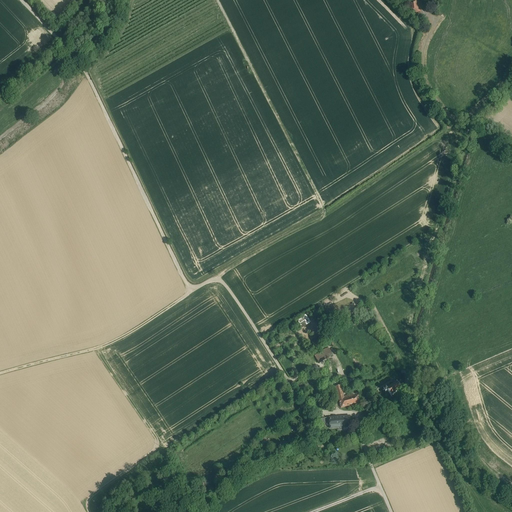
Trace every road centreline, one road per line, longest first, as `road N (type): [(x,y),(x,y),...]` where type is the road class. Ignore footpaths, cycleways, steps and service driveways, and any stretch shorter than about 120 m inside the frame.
road 1 (unclassified): [(391,511),(355,413),(308,408),(221,280),(188,284),(85,71),(21,0)]
road 2 (track): [(457,120),(326,213),(213,279)]
road 3 (track): [(326,213),(216,0)]
road 4 (track): [(194,288),(120,338),(0,373)]
road 5 (track): [(90,511),(90,497),(158,443),(98,347)]
road 6 (track): [(511,73),(465,116),(451,117),(426,83),(424,46),(436,22),(428,15)]
